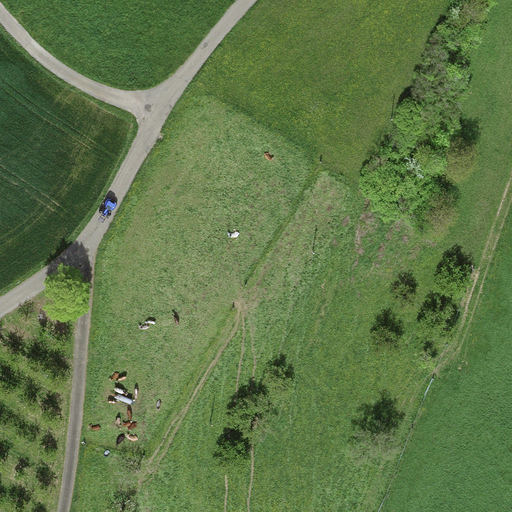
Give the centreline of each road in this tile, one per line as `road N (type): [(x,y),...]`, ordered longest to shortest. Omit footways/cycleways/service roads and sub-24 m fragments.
road 1 (track): [(90,240),(68,511)]
road 2 (track): [(511,196),(447,381)]
